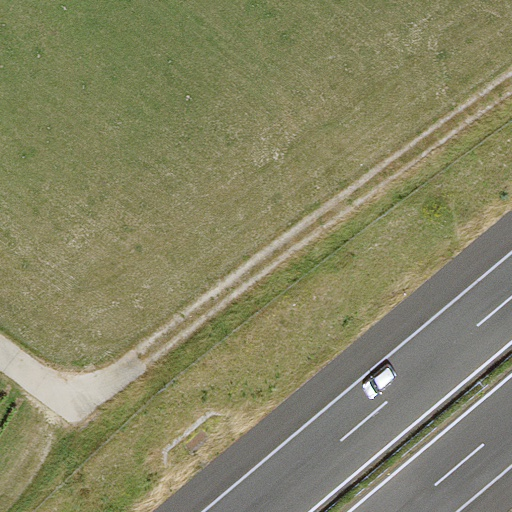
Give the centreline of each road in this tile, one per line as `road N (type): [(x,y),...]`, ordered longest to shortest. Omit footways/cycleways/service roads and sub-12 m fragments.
road 1 (track): [(0,353),(56,395),(92,396),(511,88)]
road 2 (motorway): [(511,294),(254,511)]
road 3 (motorway): [(407,511),(511,423)]
